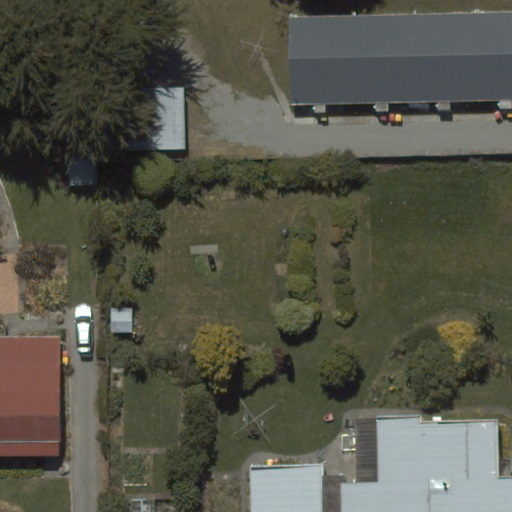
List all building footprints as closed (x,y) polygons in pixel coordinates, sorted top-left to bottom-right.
[(173,0),(106,0),(108,43),(175,41),(173,0)] [(511,18),(281,22),(282,113),(511,109),(511,18)] [(59,331),(0,333),(0,462),(63,460),(59,331)] [(340,488),(340,511),(511,511),(511,484),(502,485),(501,429),(373,432),(374,487),(340,488)] [(251,511),(327,511),(326,468),(251,470),(251,511)]
